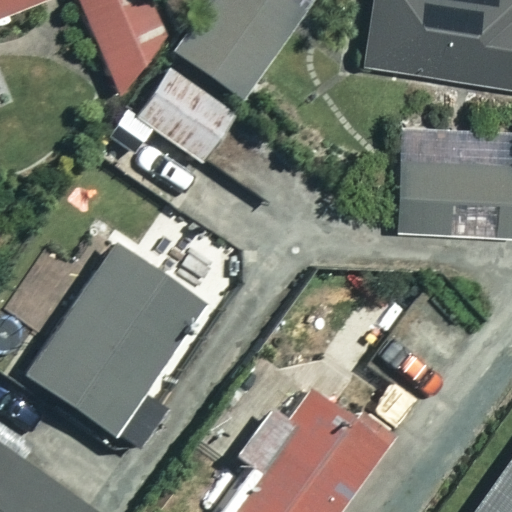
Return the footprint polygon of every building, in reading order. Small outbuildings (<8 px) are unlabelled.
[(150,0),(76,0),(117,91),(167,38),(150,0)] [(300,13),(281,0),(209,0),(174,48),(239,96),(300,13)] [(511,0),(376,0),(367,57),(511,80),(511,0)] [(233,115),(171,69),(137,114),(199,160),(233,115)] [(511,158),(397,152),(393,222),(511,229),(511,158)] [(204,302),(111,240),(24,371),(132,443),(155,408),(140,398),(204,302)] [(334,511),(397,427),(330,378),(297,424),(269,403),(230,455),(248,468),(214,511),(334,511)] [(511,511),(511,443),(463,511),(511,511)] [(92,511),(0,446),(0,511),(92,511)]
